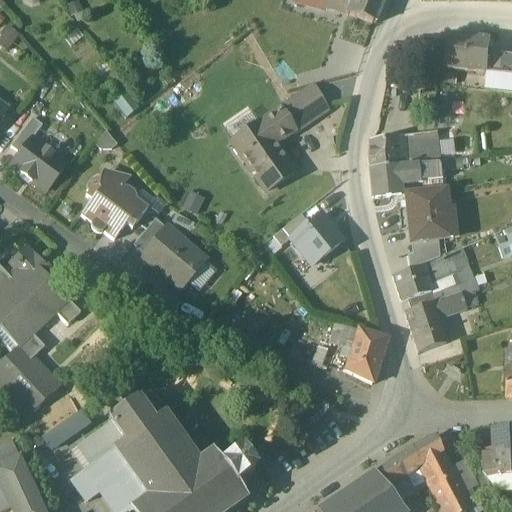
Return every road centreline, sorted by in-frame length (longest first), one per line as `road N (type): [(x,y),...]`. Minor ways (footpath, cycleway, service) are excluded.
road 1 (residential): [(15,207),(160,321),(283,373),(406,411)]
road 2 (residential): [(401,0),(372,70),(351,161),(402,356),(406,411)]
road 3 (residential): [(406,411),(385,443),(284,511)]
